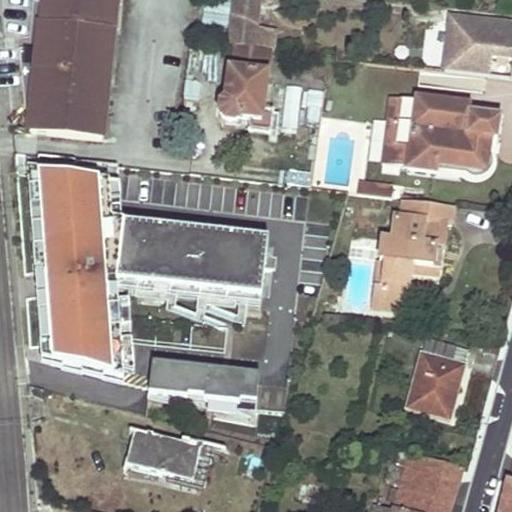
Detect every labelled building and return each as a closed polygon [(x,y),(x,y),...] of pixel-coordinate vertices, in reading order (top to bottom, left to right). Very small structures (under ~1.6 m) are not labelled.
[(42,24),(113,32),(116,0),(43,0),(43,8),(42,24)] [(269,1),(259,0),(241,0),(239,27),(266,29),(269,1)] [(228,18),(230,6),(207,3),(206,15),(228,18)] [(227,30),(228,18),(206,15),(204,27),(227,30)] [(511,71),(511,81),(511,80),(511,26),(504,25),(504,30),(499,29),(500,25),(451,19),(446,53),(464,55),(461,75),(491,78),(493,61),(511,63),(511,71)] [(113,32),(42,24),(36,78),(30,132),(102,140),(113,32)] [(225,43),(227,30),(204,27),(202,40),(225,43)] [(266,29),(239,27),(237,47),(265,50),(266,29)] [(260,123),(269,52),(237,48),(232,47),(225,103),(220,107),(219,116),(225,122),(233,124),(238,121),(260,123)] [(444,73),(461,75),(464,55),(446,53),(444,73)] [(297,115),(300,91),(287,90),(284,113),(297,115)] [(470,115),(471,108),(416,100),(407,170),(435,173),(436,164),(468,169),(476,173),(483,172),(489,167),(488,160),(485,155),(487,141),(496,142),(499,120),(470,115)] [(74,163),(41,159),(39,178),(71,182),(74,163)] [(113,227),(112,188),(39,178),(51,369),(122,377),(116,284),(261,301),(267,243),(113,227)] [(360,184),(359,197),(371,198),(373,186),(360,184)] [(383,289),(377,288),(373,310),(401,314),(404,293),(410,294),(412,277),(414,268),(440,271),(447,226),(452,226),(454,209),(404,203),(401,220),(397,219),(393,242),(383,241),(380,263),(386,264),(383,289)] [(383,289),(386,264),(380,263),(377,288),(383,289)] [(439,279),(440,271),(414,268),(412,277),(439,279)] [(407,410),(450,422),(461,380),(468,353),(427,342),(423,356),(422,356),(407,410)] [(153,363),(149,393),(254,409),(259,379),(153,363)] [(181,446),(134,434),(126,469),(193,486),(202,446),(182,441),(181,446)] [(204,494),(215,450),(202,446),(193,486),(192,490),(204,494)] [(450,511),(454,500),(463,471),(396,453),(387,482),(392,484),(402,487),(394,511),(450,511)] [(389,511),(394,511),(402,487),(392,484),(385,510),(389,511)] [(505,502),(502,511),(511,511),(511,484),(509,484),(505,502)]
